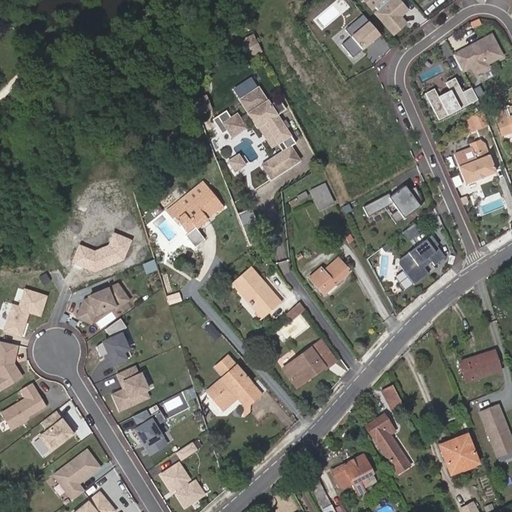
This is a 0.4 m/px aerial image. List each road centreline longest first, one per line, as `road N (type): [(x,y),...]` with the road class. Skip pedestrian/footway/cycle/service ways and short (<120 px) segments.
road 1 (residential): [(511,26),(488,9),(467,12),(409,54),(400,72),(480,270)]
road 2 (residential): [(229,511),(406,332),(480,270)]
road 3 (track): [(365,378),(283,261),(270,201),(274,187),(311,163),(290,122)]
road 4 (track): [(316,432),(196,294),(215,236)]
road 5 (residential): [(155,511),(57,350)]
